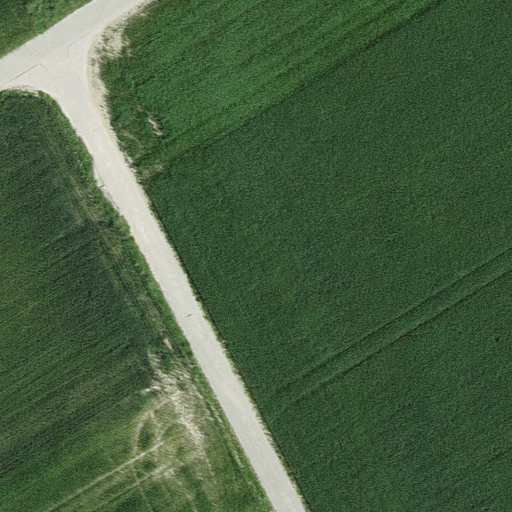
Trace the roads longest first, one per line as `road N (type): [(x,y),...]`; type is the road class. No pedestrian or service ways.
road 1 (track): [(42,55),(280,511)]
road 2 (track): [(132,0),(0,81)]
